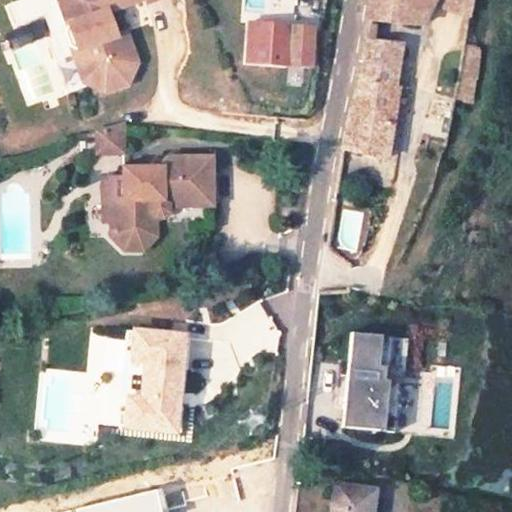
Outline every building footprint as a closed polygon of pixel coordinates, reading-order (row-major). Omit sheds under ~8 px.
[(101,93),(139,79),(121,31),(110,35),(102,13),(134,0),(19,0),(3,6),(11,27),(38,17),(54,59),(50,60),(64,95),(85,87),(101,93)] [(369,0),(366,22),(418,30),(422,0),(369,0)] [(469,12),(470,0),(423,0),(422,6),(469,12)] [(314,28),(246,21),(243,69),(310,75),(314,28)] [(385,159),(398,88),(393,86),(399,47),(363,40),(362,44),(345,130),(341,150),(385,159)] [(453,98),(468,101),(478,46),(463,43),(453,98)] [(422,134),(440,139),(449,105),(431,100),(422,134)] [(102,153),(133,154),(133,122),(103,129),(102,153)] [(78,152),(102,153),(103,129),(79,136),(78,152)] [(160,170),(125,169),(125,178),(119,177),(118,202),(104,201),(103,223),(112,223),(112,238),(125,252),(145,252),(153,243),(153,224),(160,224),(170,216),(170,210),(212,210),(211,160),(169,160),(160,170)] [(105,177),(104,201),(118,202),(119,177),(105,177)] [(122,393),(113,393),(112,429),(173,430),(174,328),(123,327),(122,393)] [(369,511),(373,488),(331,480),(327,511),(369,511)]
